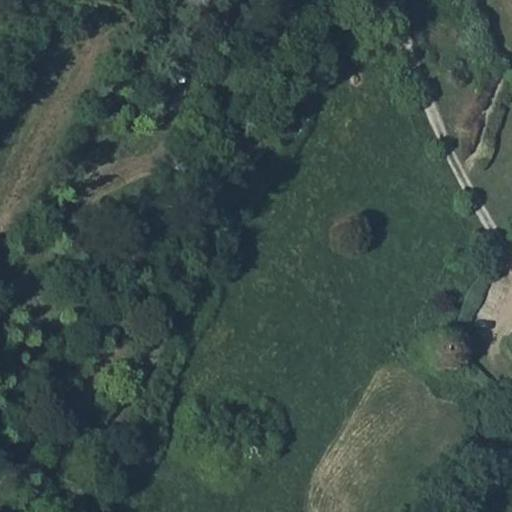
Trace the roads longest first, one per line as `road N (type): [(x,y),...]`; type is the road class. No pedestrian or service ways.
road 1 (track): [(332,0),(118,414),(81,511)]
road 2 (track): [(393,0),(423,101),(511,268)]
